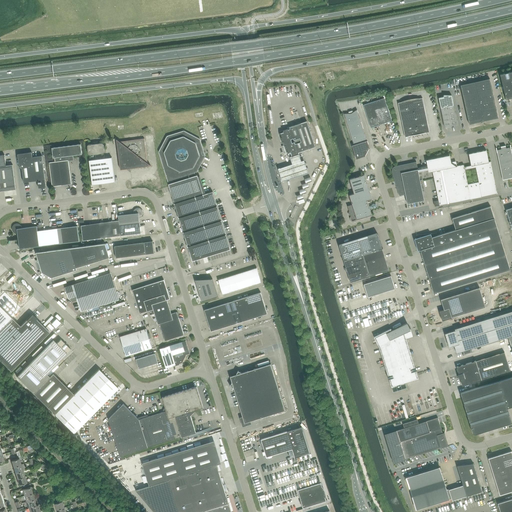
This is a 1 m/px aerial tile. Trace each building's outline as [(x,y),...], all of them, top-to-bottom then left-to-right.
[(511,71),(500,74),(506,99),(511,97),(511,71)] [(469,124),(498,118),(490,79),(461,85),(469,124)] [(439,98),(445,127),(458,125),(451,95),(439,98)] [(398,103),(405,137),(429,132),(422,98),(398,103)] [(365,106),(372,126),(390,120),(384,100),(365,106)] [(354,145),(352,145),(356,159),(365,156),(365,155),(369,149),(370,148),(357,110),(351,113),(344,114),(354,145)] [(304,122),(302,123),(310,149),(313,148),(315,147),(307,121),(304,122)] [(299,152),(310,149),(302,123),(290,127),(290,129),(288,130),(288,129),(283,131),(284,132),(280,133),(283,142),(284,141),(285,145),(284,145),(282,146),(285,154),(287,154),(288,158),(292,156),(293,156),(298,156),(298,154),(299,154),(299,152)] [(158,152),(169,187),(192,261),(231,249),(213,192),(203,195),(197,175),(196,176),(195,173),(197,172),(205,156),(200,139),(184,131),(167,136),(158,152)] [(116,139),(120,170),(151,166),(151,165),(148,163),(144,138),(120,142),(117,139),(116,139)] [(103,144),(103,143),(102,143),(89,145),(88,145),(87,146),(88,154),(89,154),(89,155),(90,155),(103,153),(104,153),(104,152),(104,144),(103,144)] [(52,187),(72,184),(68,159),(73,158),(72,155),(82,154),(81,144),(52,148),(53,158),(54,158),(55,162),(49,163),(52,187)] [(497,153),(503,180),(511,178),(511,153),(511,150),(510,147),(506,148),(506,146),(501,147),(501,149),(497,150),(498,153),(497,153)] [(464,165),(457,166),(451,162),(450,155),(426,160),(429,172),(433,171),(440,205),(497,193),(491,161),(489,162),(487,152),(485,150),(472,153),(469,156),(471,165),(464,167),(464,165)] [(29,153),(20,154),(18,156),(20,166),(22,168),(24,182),(38,180),(39,188),(46,187),(42,156),(32,157),(32,155),(29,153)] [(299,153),(290,156),(292,164),(278,169),(282,181),(308,173),(304,160),(301,161),(299,153)] [(0,191),(16,189),(13,165),(6,165),(5,155),(0,155),(0,191)] [(92,185),(115,182),(112,157),(89,160),(92,185)] [(392,172),(395,181),(399,196),(406,194),(408,204),(424,200),(417,163),(415,162),(396,166),(395,166),(394,167),(393,168),(392,169),(392,170),(392,171),(392,172)] [(354,194),(349,195),(352,205),(347,206),(349,212),(348,213),(349,215),(350,216),(351,216),(350,218),(351,221),(353,222),(356,221),(357,220),(372,215),(370,209),(372,208),(375,209),(376,207),(376,204),(373,204),(371,206),(369,206),(367,201),(372,199),(365,175),(350,179),(354,194)] [(310,177),(304,179),(306,183),(302,184),(303,189),(299,190),(300,194),(296,196),(298,200),(304,198),(302,194),(306,192),(305,188),(309,187),(307,182),(312,181),(310,177)] [(418,251),(420,250),(434,293),(510,269),(491,206),(452,218),(456,230),(432,237),(431,234),(416,235),(417,238),(414,239),(418,251)] [(141,233),(139,218),(141,217),(143,215),(143,212),(142,210),(140,208),(137,208),(135,209),(133,211),(133,213),(118,215),(119,220),(84,225),(84,220),(78,221),(79,226),(81,225),(83,240),(141,233)] [(20,249),(50,245),(79,241),(77,226),(38,231),(37,226),(22,228),(21,226),(19,224),(16,224),(14,225),(12,227),(12,229),(13,232),(15,233),(18,234),(20,249)] [(378,234),(339,246),(344,260),(343,261),(344,261),(350,282),(370,276),(370,277),(370,276),(389,270),(382,249),(383,249),(383,248),(382,248),(378,234)] [(153,241),(140,243),(114,246),(116,258),(154,253),(153,241)] [(105,244),(36,253),(42,273),(52,278),(77,270),(76,268),(110,258),(105,244)] [(218,280),(223,295),(261,283),(257,267),(218,280)] [(120,272),(121,278),(134,275),(133,269),(120,272)] [(391,276),(364,284),(364,285),(368,297),(371,296),(395,289),(391,276)] [(113,278),(90,286),(88,280),(65,287),(69,298),(70,298),(71,300),(72,302),(77,300),(81,311),(119,300),(113,278)] [(201,279),(195,280),(198,288),(197,288),(197,289),(198,289),(202,301),(218,296),(212,279),(201,279)] [(170,299),(164,280),(132,289),(140,313),(151,310),(152,314),(155,314),(158,324),(160,324),(165,341),(184,335),(177,312),(171,314),(167,300),(170,299)] [(480,287),(441,299),(444,309),(439,311),(442,321),(452,318),(452,317),(486,307),(480,287)] [(204,310),(208,320),(211,331),(267,314),(261,292),(204,310)] [(62,299),(60,301),(67,308),(68,306),(62,299)] [(511,311),(455,329),(455,330),(445,334),(449,347),(459,344),(462,352),(511,336),(511,311)] [(20,326),(12,317),(0,329),(0,360),(11,371),(49,332),(36,319),(37,318),(36,317),(32,314),(32,315),(20,326)] [(392,387),(392,386),(418,378),(418,379),(418,378),(406,338),(413,336),(411,329),(409,329),(406,323),(391,331),(390,329),(391,329),(391,328),(374,337),(380,348),(392,387)] [(126,356),(152,348),(146,329),(120,337),(126,356)] [(53,340),(16,376),(47,407),(67,388),(53,373),(49,377),(47,374),(71,349),(61,339),(57,343),(53,340)] [(166,368),(182,363),(186,355),(190,353),(186,341),(170,346),(160,349),(166,368)] [(504,352),(476,361),(457,367),(459,373),(458,375),(459,375),(460,377),(459,379),(461,379),(463,386),(482,380),(510,371),(504,352)] [(136,359),(139,369),(158,363),(155,353),(136,359)] [(232,382),(230,386),(234,388),(245,423),(285,410),(271,364),(242,373),(238,371),(236,374),(230,376),(232,382)] [(99,369),(54,414),(74,433),(118,388),(99,369)] [(511,376),(460,393),(473,433),(475,434),(511,422),(511,421),(508,408),(511,406),(511,376)] [(197,386),(162,397),(166,411),(139,419),(123,404),(109,419),(120,456),(196,432),(191,415),(196,410),(203,407),(197,386)] [(396,430),(385,433),(394,463),(405,459),(449,446),(448,445),(447,446),(443,434),(445,433),(444,432),(443,433),(438,417),(426,421),(419,423),(405,428),(396,430)] [(292,449),(295,457),(301,456),(301,455),(310,453),(303,431),(302,426),(287,431),(261,439),(266,457),(292,449)] [(209,442),(209,444),(144,464),(143,463),(142,463),(149,486),(169,479),(169,480),(179,511),(231,511),(210,442),(209,442)] [(253,449),(244,451),(246,457),(255,454),(253,449)] [(511,491),(511,452),(511,451),(488,458),(500,495),(511,491)] [(15,460),(11,461),(13,467),(21,465),(19,458),(16,459),(15,460)] [(23,464),(21,465),(13,467),(15,473),(23,471),(25,470),(23,464)] [(463,485),(449,489),(447,489),(440,469),(435,468),(406,477),(416,509),(452,498),(452,500),(482,491),(473,464),(457,466),(463,485)] [(15,473),(17,479),(25,477),(23,471),(15,473)] [(27,483),(25,477),(17,479),(19,485),(23,484),(24,484),(27,483)] [(298,490),(303,508),(326,501),(321,483),(298,490)] [(24,496),(33,493),(31,487),(29,487),(28,488),(22,490),(24,496)] [(24,496),(26,502),(35,499),(33,493),(24,496)] [(511,511),(511,498),(498,503),(500,511),(511,511)] [(28,508),(31,507),(37,505),(35,499),(26,502),(28,508)] [(55,504),(57,510),(65,507),(63,501),(59,502),(58,502),(58,503),(55,504)]
